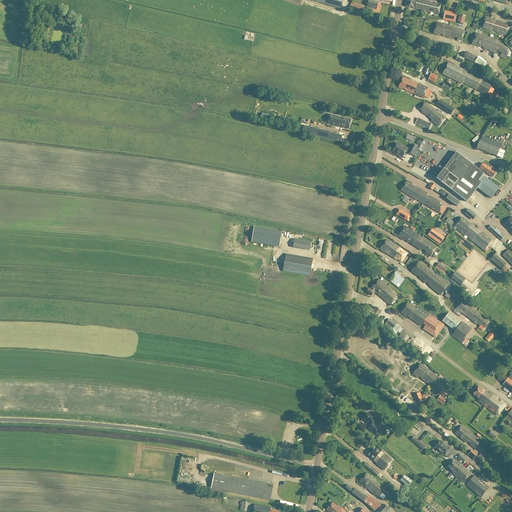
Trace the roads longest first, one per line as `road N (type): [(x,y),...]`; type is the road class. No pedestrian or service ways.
road 1 (tertiary): [(316,466),(380,116)]
road 2 (unclassified): [(0,420),(172,433),(316,466)]
road 3 (unclassified): [(511,171),(380,116)]
